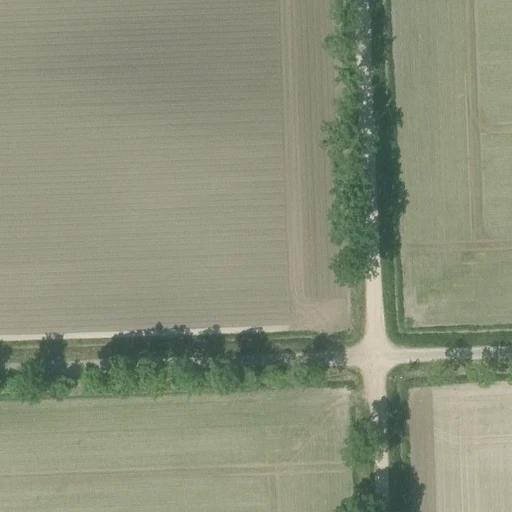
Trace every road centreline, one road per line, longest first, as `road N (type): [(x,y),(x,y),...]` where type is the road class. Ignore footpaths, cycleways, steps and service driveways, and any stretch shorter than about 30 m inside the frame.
road 1 (unclassified): [(0,370),(511,352)]
road 2 (track): [(364,0),(382,511)]
